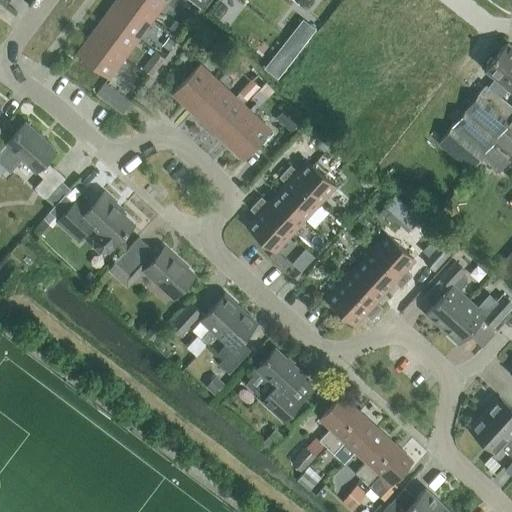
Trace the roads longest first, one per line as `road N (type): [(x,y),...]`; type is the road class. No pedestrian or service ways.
road 1 (residential): [(505,511),(439,454),(454,384),(402,337),(332,355),(206,241),(223,188),(170,139),(118,158),(6,61),(51,0)]
road 2 (unknown): [(332,355),(439,454)]
road 3 (unknown): [(206,241),(118,158)]
